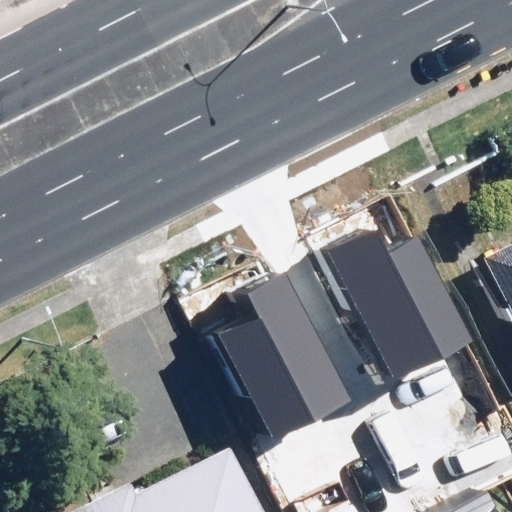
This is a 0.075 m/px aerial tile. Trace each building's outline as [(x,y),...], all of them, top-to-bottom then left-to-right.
[(463,349),(402,218),(317,257),(378,388),(463,349)] [(511,232),(455,259),(511,376),(511,232)] [(346,404),(284,273),(199,312),(261,444),(346,404)] [(237,511),(205,448),(119,491),(113,478),(45,511),(237,511)] [(498,511),(488,491),(445,511),(498,511)]
